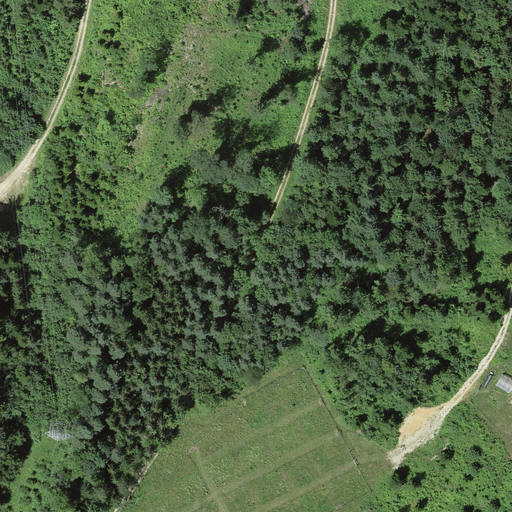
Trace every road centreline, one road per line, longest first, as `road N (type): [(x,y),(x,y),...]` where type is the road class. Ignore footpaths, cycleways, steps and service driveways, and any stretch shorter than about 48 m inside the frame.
road 1 (track): [(337,0),(286,183),(201,369),(119,511)]
road 2 (track): [(510,0),(494,69),(489,166),(511,223)]
road 3 (track): [(88,0),(67,82),(0,187)]
road 4 (track): [(511,308),(478,374),(406,452)]
